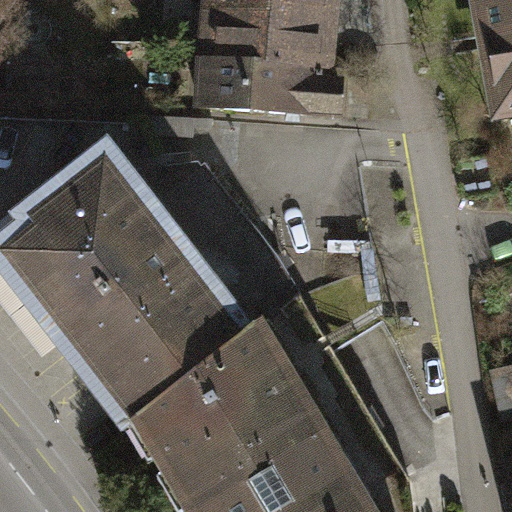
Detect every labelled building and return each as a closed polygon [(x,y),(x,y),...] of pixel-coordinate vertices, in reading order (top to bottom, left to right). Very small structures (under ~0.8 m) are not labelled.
[(209,11),(204,76),(344,86),(345,69),(327,67),(332,0),(273,0),(272,16),(209,11)] [(210,0),(209,11),(272,16),(273,0),(210,0)] [(511,0),(459,0),(488,157),(511,152),(511,0)] [(201,120),(341,130),(344,86),(204,76),(201,120)] [(0,259),(0,260),(132,430),(142,422),(249,338),(151,212),(111,161),(30,224),(36,231),(0,259)] [(207,169),(151,212),(249,338),(257,332),(305,296),(284,268),(207,169)] [(305,296),(257,332),(366,511),(417,511),(414,487),(305,296)] [(142,422),(196,511),(366,511),(257,332),(249,338),(142,422)] [(511,381),(490,386),(499,431),(511,428),(511,381)] [(511,511),(511,478),(502,481),(507,511),(511,511)]
